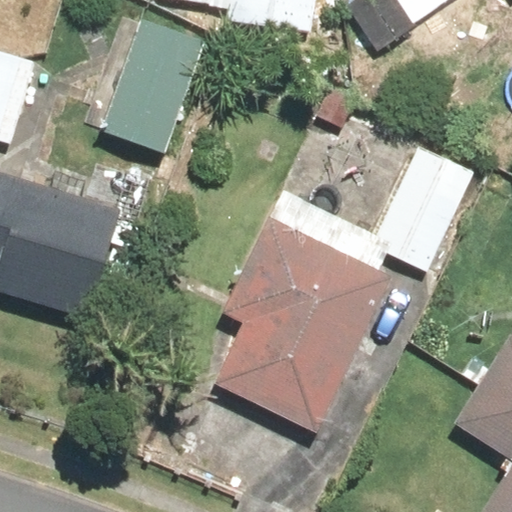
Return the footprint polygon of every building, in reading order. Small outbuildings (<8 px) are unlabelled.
[(405,0),(366,0),(350,9),(380,59),(425,32),(405,0)] [(219,52),(127,12),(83,112),(175,152),(219,52)] [(43,65),(0,51),(0,150),(13,155),(43,65)] [(116,217),(0,181),(0,304),(82,329),(116,217)] [(387,284),(265,226),(217,326),(236,335),(207,395),(311,444),(387,284)] [(511,511),(511,347),(508,345),(451,433),(507,469),(479,511),(511,511)]
